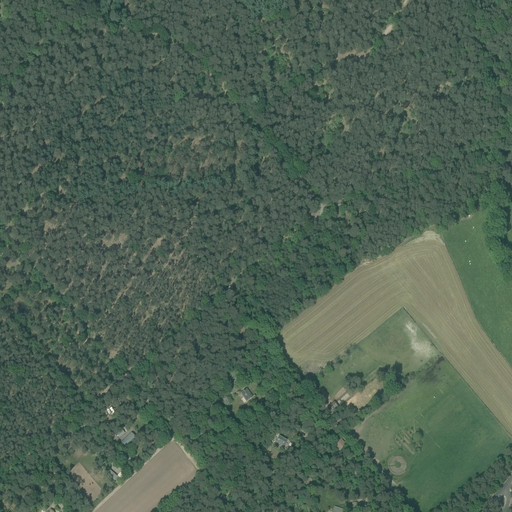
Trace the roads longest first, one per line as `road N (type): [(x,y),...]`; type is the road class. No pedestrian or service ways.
road 1 (track): [(324,211),(506,132),(469,0)]
road 2 (track): [(324,211),(125,376)]
road 3 (track): [(0,226),(125,376)]
road 4 (track): [(238,511),(125,376)]
road 5 (track): [(125,376),(0,479)]
